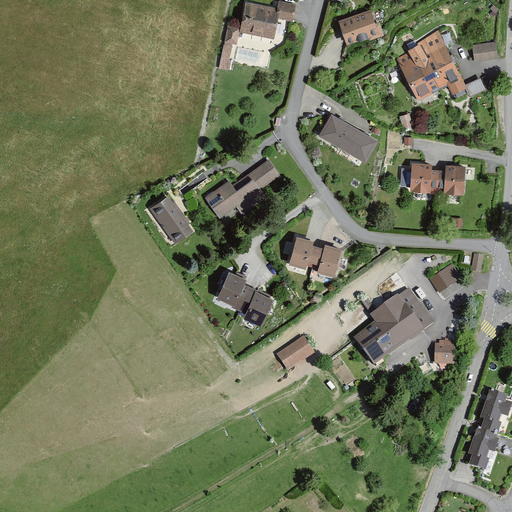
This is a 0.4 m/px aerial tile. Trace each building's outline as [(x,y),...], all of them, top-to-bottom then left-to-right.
[(275,0),(271,6),(243,1),(238,32),(271,38),(273,18),(290,20),(292,11),(294,2),(281,0),(275,0)] [(335,19),(343,45),(381,32),(377,22),(371,24),(366,9),(335,19)] [(226,30),(222,58),(233,60),(238,32),(226,30)] [(463,86),(437,30),(417,44),(416,41),(403,49),(406,54),(395,60),(414,100),(444,84),(449,92),(463,86)] [(472,63),(497,58),(495,41),(469,46),(472,63)] [(469,83),(474,94),(486,88),(482,77),(469,83)] [(351,124),(329,110),(316,133),(338,147),(351,124)] [(374,138),(351,124),(338,147),(361,161),(374,138)] [(241,213),(264,196),(258,189),(278,175),(267,159),(244,175),(247,179),(233,189),(226,180),(203,197),(217,218),(235,205),(241,213)] [(428,194),(437,194),(437,169),(428,169),(428,163),(409,162),(408,190),(428,190),(428,194)] [(437,169),(437,194),(447,195),(447,191),(462,191),(462,164),(443,164),(442,169),(437,169)] [(148,208),(172,243),(191,229),(167,195),(148,208)] [(328,275),(336,247),(328,245),(319,242),(318,247),(307,244),(308,239),(302,237),(293,235),(285,264),(301,268),(303,260),(314,263),(312,271),(328,275)] [(474,253),(470,271),(481,273),(485,255),(474,253)] [(431,275),(440,297),(463,289),(454,266),(431,275)] [(256,325),(268,297),(259,294),(253,291),(254,289),(241,284),(244,278),(235,274),(225,270),(214,296),(230,303),(229,306),(242,311),(239,317),(256,325)] [(371,365),(432,321),(406,286),(366,314),(372,322),(351,337),(371,365)] [(286,372),(313,353),(301,336),(274,354),(286,372)] [(458,342),(437,341),(436,363),(456,365),(458,342)] [(506,395),(488,388),(477,417),(495,423),(498,414),(508,418),(511,408),(502,404),(506,395)] [(495,423),(477,417),(462,455),(466,456),(463,466),(479,472),(483,461),(480,460),(484,449),(495,453),(499,441),(492,438),(497,424),(495,423)]
